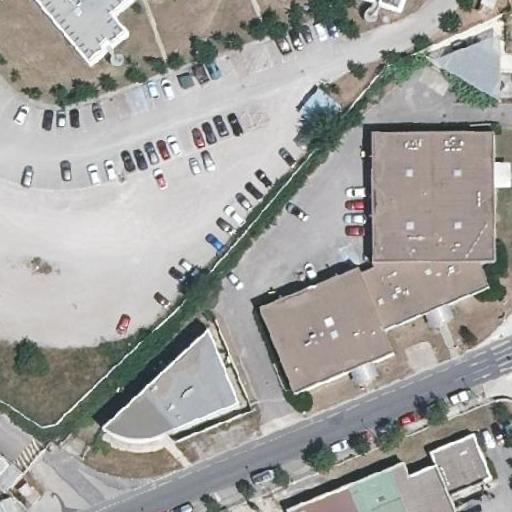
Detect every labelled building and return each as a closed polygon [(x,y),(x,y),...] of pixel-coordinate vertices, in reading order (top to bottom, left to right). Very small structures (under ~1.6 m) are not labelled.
[(35,0),(91,65),(108,51),(104,47),(108,43),(113,47),(129,33),(114,16),(133,0),(368,0),(374,2),(374,0),(382,0),(381,4),(401,12),(405,0),(35,0)] [(482,0),(481,4),(494,9),(497,0),(482,0)] [(496,106),(494,37),(428,63),(496,106)] [(375,268),(482,267),(496,267),(495,133),(373,133),(375,268)] [(482,267),(375,268),(362,273),(385,330),(489,288),(482,267)] [(385,330),(362,273),(360,268),(260,308),(295,394),(395,354),(385,330)] [(208,329),(138,393),(173,433),(238,407),(208,329)] [(138,393),(126,404),(157,439),(159,438),(165,437),(173,433),(138,393)] [(126,404),(104,423),(109,427),(115,431),(120,433),(123,435),(127,436),(130,437),(135,439),(140,440),(145,440),(149,440),(154,439),(157,439),(126,404)] [(405,462),(288,510),(289,511),(455,511),(448,494),(489,477),(471,435),(430,452),(436,466),(412,476),(405,462)] [(27,482),(19,490),(33,505),(41,497),(27,482)]
